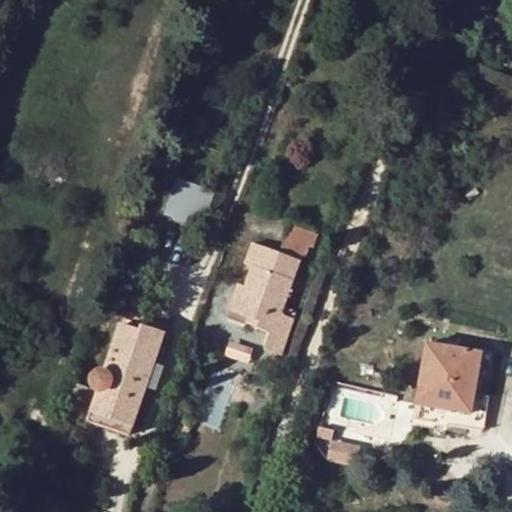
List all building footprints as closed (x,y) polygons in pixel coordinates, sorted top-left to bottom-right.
[(178,176),(167,213),(200,223),(212,186),(178,176)] [(315,231),(290,222),(281,248),(305,257),(315,231)] [(299,262),(252,245),(245,265),(252,267),(245,286),(238,284),(226,315),(270,332),(264,348),(281,355),(296,312),(283,306),(299,262)] [(91,412),(132,427),(147,386),(153,388),(162,367),(154,364),(165,334),(141,325),(139,331),(122,325),(106,370),(101,370),(95,373),(93,377),(92,381),(92,385),(95,389),(98,392),(91,412)] [(427,344),(417,405),(471,414),(474,395),(482,354),(427,344)] [(201,420),(225,425),(237,372),(213,366),(201,420)] [(471,414),(417,405),(414,418),(484,430),(490,398),(474,395),(471,414)] [(128,436),(132,427),(91,412),(87,421),(128,436)] [(333,439),(331,457),(351,460),(354,441),(333,439)]
